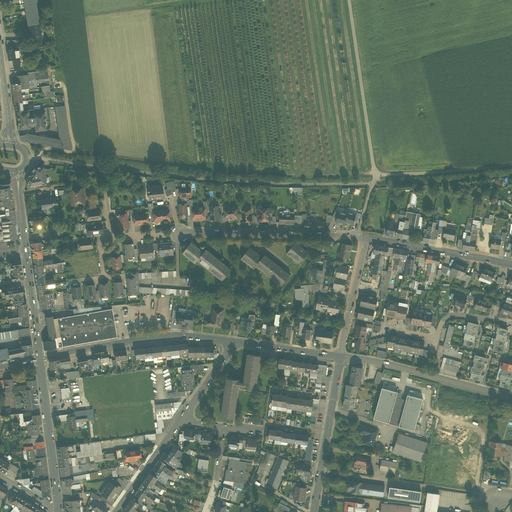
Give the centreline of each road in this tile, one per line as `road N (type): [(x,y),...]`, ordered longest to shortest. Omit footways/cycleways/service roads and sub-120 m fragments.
road 1 (track): [(348,0),(376,174),(197,169),(45,147),(37,157)]
road 2 (residential): [(39,357),(171,332),(239,342)]
road 3 (residential): [(177,232),(357,235)]
road 4 (tertiary): [(18,194),(39,357)]
road 5 (unclassified): [(340,355),(313,511)]
road 6 (tertiary): [(39,357),(57,511)]
road 7 (residential): [(511,264),(366,237)]
road 8 (unclassified): [(376,174),(511,164)]
road 9 (unclassified): [(366,237),(340,355)]
